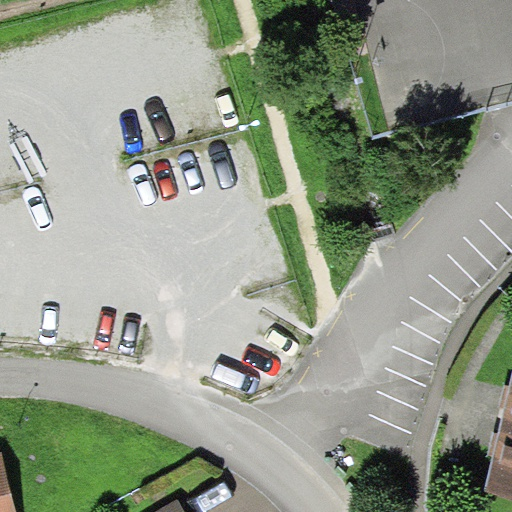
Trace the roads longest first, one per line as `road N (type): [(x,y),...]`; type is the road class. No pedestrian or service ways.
road 1 (residential): [(319,480),(352,345),(511,191)]
road 2 (residential): [(319,480),(249,434),(171,403),(37,377),(0,379)]
